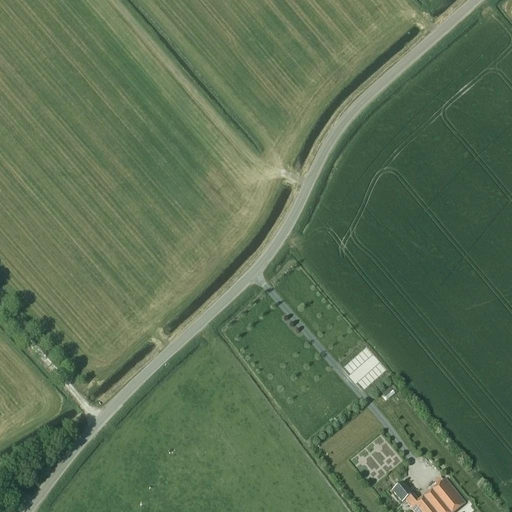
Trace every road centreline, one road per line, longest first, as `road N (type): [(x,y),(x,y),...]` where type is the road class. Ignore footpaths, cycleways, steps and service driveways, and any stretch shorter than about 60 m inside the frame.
road 1 (unclassified): [(27,511),(97,424),(267,258),(352,109),(478,0)]
road 2 (track): [(256,271),(420,472)]
road 3 (unknown): [(0,316),(97,424)]
